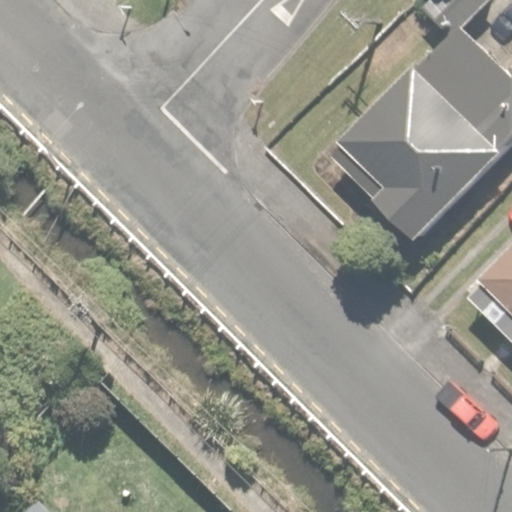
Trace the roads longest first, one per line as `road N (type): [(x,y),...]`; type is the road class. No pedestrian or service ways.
road 1 (residential): [(492,511),(126,141)]
road 2 (residential): [(126,141),(262,0)]
road 3 (residential): [(126,141),(0,15)]
